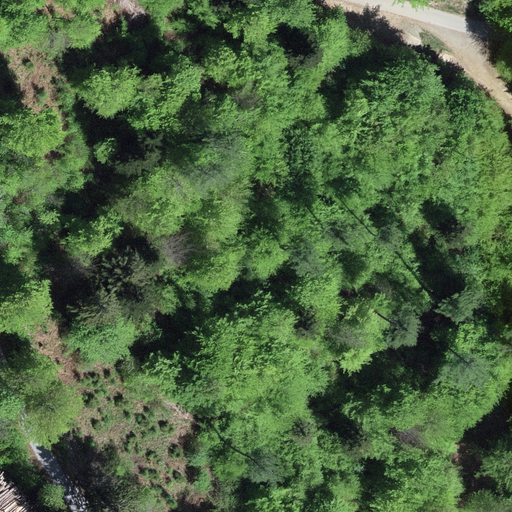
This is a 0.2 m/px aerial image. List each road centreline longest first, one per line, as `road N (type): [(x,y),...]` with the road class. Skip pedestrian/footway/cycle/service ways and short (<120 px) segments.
road 1 (track): [(78,511),(0,367)]
road 2 (track): [(369,0),(511,38)]
